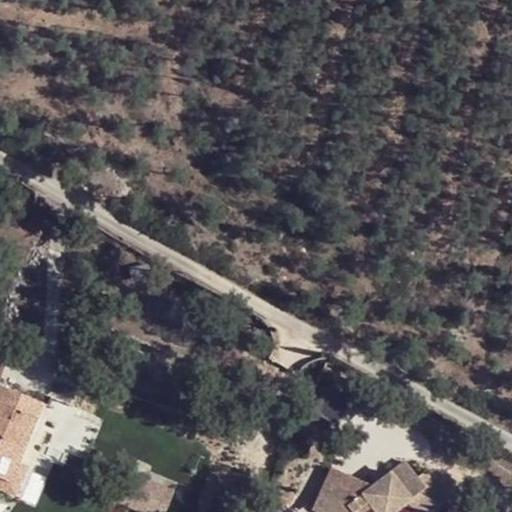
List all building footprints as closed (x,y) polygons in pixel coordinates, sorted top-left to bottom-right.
[(0,475),(31,406),(0,392),(0,475)] [(0,475),(0,487),(12,493),(33,447),(24,443),(38,409),(31,406),(0,475)] [(74,432),(46,420),(33,450),(60,462),(74,432)] [(380,494),(371,489),(332,468),(313,511),(393,511),(404,503),(422,511),(441,511),(449,497),(431,485),(426,476),(417,483),(403,464),(383,481),(387,488),(380,494)] [(121,492),(117,502),(139,511),(162,511),(172,492),(130,473),(121,492)] [(383,481),(371,489),(380,494),(387,488),(383,481)] [(104,496),(117,502),(121,492),(108,486),(104,496)]
